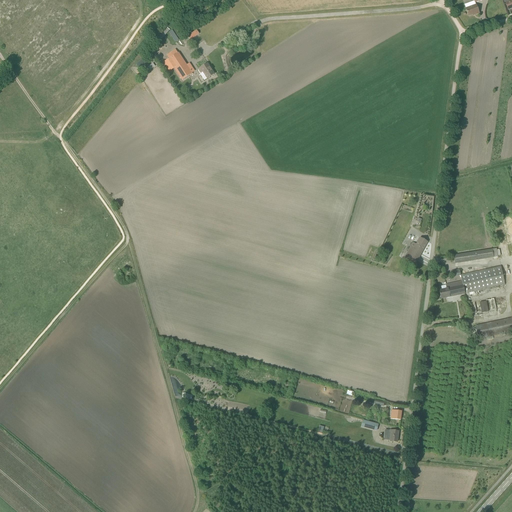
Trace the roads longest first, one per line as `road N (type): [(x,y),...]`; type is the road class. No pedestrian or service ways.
road 1 (unclassified): [(398,511),(460,41),(463,30),(511,17)]
road 2 (track): [(193,511),(198,485),(125,230),(60,137)]
road 3 (track): [(204,54),(268,19),(444,5)]
road 4 (track): [(0,388),(127,239)]
road 5 (track): [(54,132),(145,13),(144,0)]
